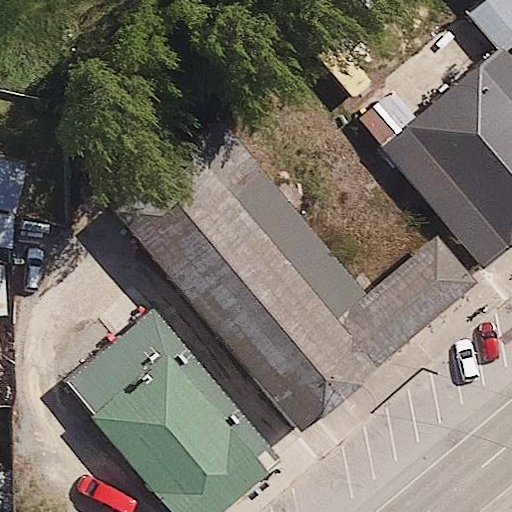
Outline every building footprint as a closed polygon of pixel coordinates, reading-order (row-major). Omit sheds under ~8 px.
[(511,0),(473,0),(461,11),(499,52),(510,43),(511,45),(511,0)] [(511,239),(511,74),(492,52),(374,151),(474,272),(511,239)] [(350,297),(212,130),(104,218),(283,435),(461,289),(419,240),(350,297)] [(0,161),(0,211),(4,212),(16,165),(0,161)] [(200,511),(261,458),(142,314),(54,389),(151,511),(200,511)]
